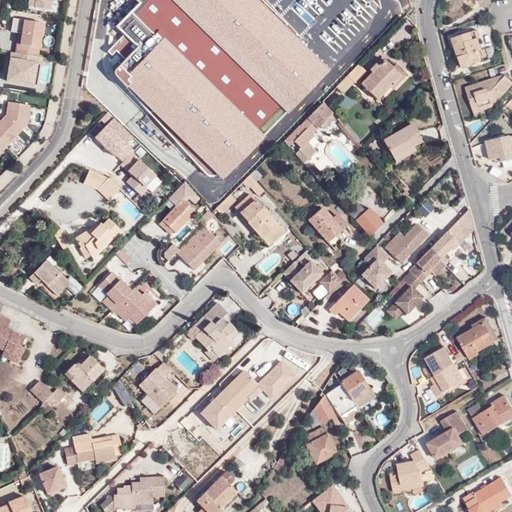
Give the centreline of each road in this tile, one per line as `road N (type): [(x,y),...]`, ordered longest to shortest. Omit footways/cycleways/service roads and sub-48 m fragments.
road 1 (residential): [(395,347),(308,343),(282,332),(222,281),(136,342),(71,328),(0,293)]
road 2 (residential): [(477,210),(425,0)]
road 3 (residential): [(89,0),(61,136),(12,196)]
road 4 (residential): [(377,511),(364,468),(411,417),(395,347)]
road 5 (residential): [(497,277),(395,347)]
